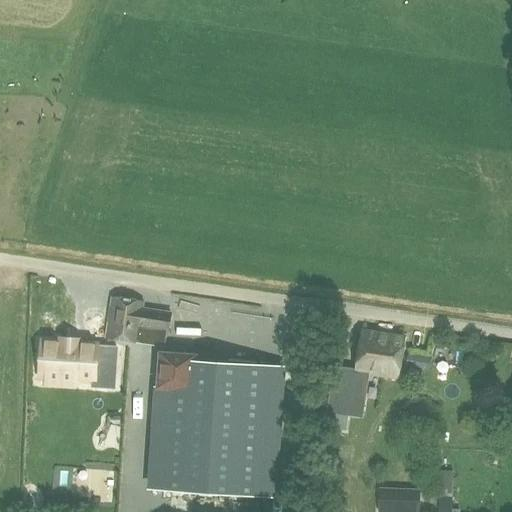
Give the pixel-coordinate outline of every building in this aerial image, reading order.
[(136,334),(135,327),(165,326),(165,315),(153,316),(153,297),(107,297),(107,335),(136,334)] [(371,378),(401,385),(407,337),(363,329),(355,370),(329,365),(327,376),(332,377),(326,417),(364,422),(371,378)] [(93,393),(117,394),(121,351),(101,349),(97,341),(39,339),(37,379),(45,379),(46,392),(78,394),(78,386),(92,385),(93,393)] [(199,362),(160,358),(159,396),(191,398),(193,371),(200,373),(199,362)] [(432,360),(408,358),(406,368),(430,371),(432,360)] [(154,396),(148,496),(211,508),(282,501),(292,373),(218,375),(200,373),(193,371),(191,398),(159,396),(154,396)] [(398,417),(418,419),(419,407),(399,406),(398,417)] [(449,444),(476,444),(476,430),(449,430),(449,444)] [(366,461),(367,432),(350,432),(350,461),(366,461)] [(439,495),(452,496),(452,470),(439,469),(439,495)] [(353,495),(367,495),(367,482),(353,481),(353,495)]
